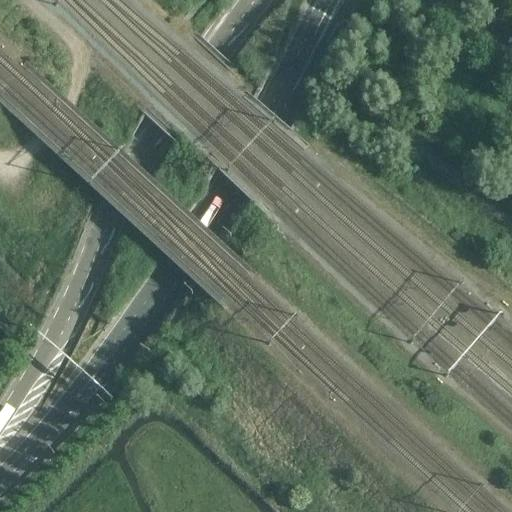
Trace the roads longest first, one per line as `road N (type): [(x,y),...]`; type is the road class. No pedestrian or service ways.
road 1 (secondary): [(0,480),(180,273),(243,173),(333,0)]
road 2 (secondary): [(256,0),(144,155),(73,307),(0,425)]
